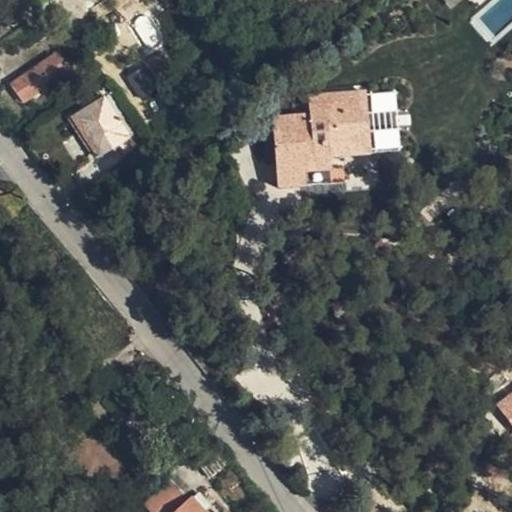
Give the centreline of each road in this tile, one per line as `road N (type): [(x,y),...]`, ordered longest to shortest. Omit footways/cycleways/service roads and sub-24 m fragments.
road 1 (residential): [(289,511),(0,140)]
road 2 (unknown): [(161,511),(0,407)]
